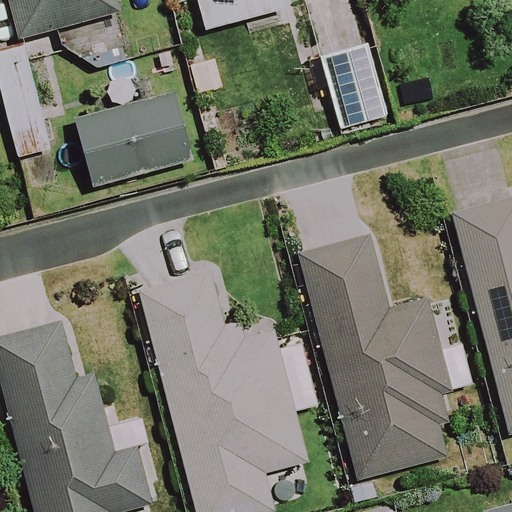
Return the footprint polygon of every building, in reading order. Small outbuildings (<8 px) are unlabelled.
[(2,0),(11,40),(114,18),(110,0),(2,0)] [(184,0),(196,39),(283,13),(279,0),(184,0)] [(47,153),(22,48),(0,53),(0,102),(15,161),(47,153)] [(384,122),(366,51),(319,63),(337,134),(384,122)] [(192,165),(174,98),(74,125),(91,191),(192,165)] [(511,201),(453,217),(508,437),(511,436),(511,201)] [(356,482),(442,461),(434,428),(454,423),(425,304),(388,314),(369,241),(300,258),(356,482)] [(228,335),(211,270),(136,290),(194,511),(270,511),(261,476),(304,465),(291,416),(315,409),(299,349),(275,356),(267,325),(228,335)] [(74,393),(57,329),(0,343),(0,387),(31,511),(139,511),(148,510),(134,453),(110,459),(93,388),(74,393)]
